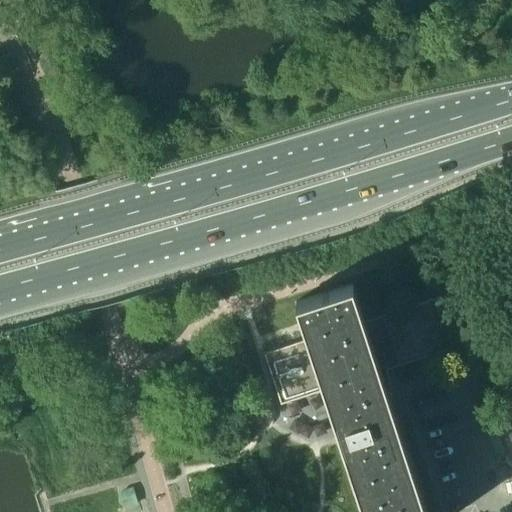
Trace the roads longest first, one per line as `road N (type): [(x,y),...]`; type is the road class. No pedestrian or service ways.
road 1 (trunk): [(511,100),(0,249)]
road 2 (trunk): [(0,288),(511,139)]
